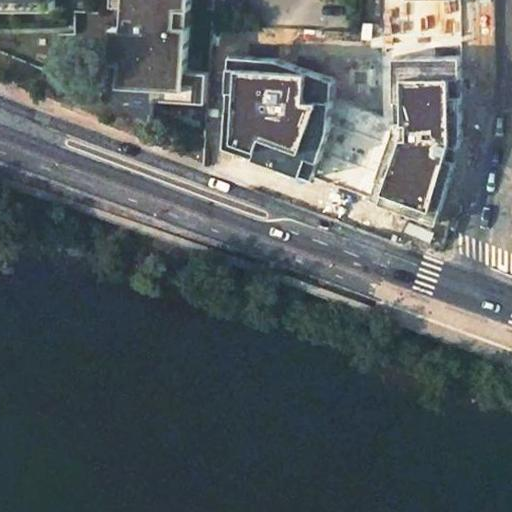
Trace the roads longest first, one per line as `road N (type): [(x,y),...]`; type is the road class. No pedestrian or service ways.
road 1 (primary): [(470,291),(0,118)]
road 2 (unclassified): [(498,0),(502,133),(470,291)]
